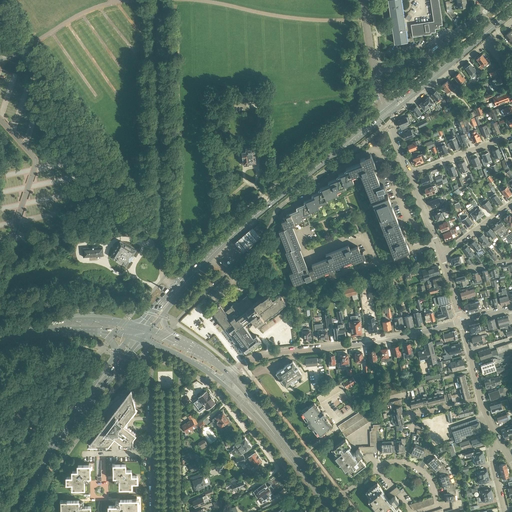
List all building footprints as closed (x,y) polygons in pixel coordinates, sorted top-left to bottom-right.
[(407,42),(407,39),(404,19),(405,18),(409,21),(412,17),(408,14),(407,16),(404,17),(403,17),(403,14),(402,10),(400,0),(391,0),(388,0),(392,29),(393,31),(395,44),(400,43),(400,44),(402,43),(407,42)] [(430,0),(434,22),(433,22),(435,22),(435,23),(430,24),(429,23),(430,23),(430,22),(411,25),(413,37),(431,35),(431,33),(435,32),(435,29),(440,29),(439,26),(443,25),(438,0),(430,0)] [(487,58),(485,59),(482,55),(479,57),(478,57),(477,58),(477,59),(476,59),(483,68),(491,63),(487,58)] [(470,74),(470,75),(472,77),(477,73),(476,71),(474,68),(474,69),(470,64),(468,66),(467,66),(466,67),(466,68),(465,68),(468,72),(468,73),(469,74),(470,74)] [(454,77),(454,78),(461,86),(466,82),(465,80),(463,77),(462,78),(459,74),(457,75),(456,75),(454,76),(454,77)] [(492,92),(494,91),(503,88),(502,85),(500,79),(496,80),(495,80),(492,81),(490,82),(491,84),(489,85),(492,92)] [(447,82),(442,86),(445,90),(444,91),(445,93),(447,92),(447,93),(453,89),(453,88),(454,87),(452,84),(450,86),(447,82)] [(476,89),(473,91),(479,98),(482,96),(476,89)] [(431,95),(436,101),(437,103),(440,100),(442,99),(441,98),(441,97),(436,91),(434,93),(433,93),(432,94),(432,95),(431,95)] [(490,99),(492,103),(507,97),(507,96),(507,95),(507,94),(506,94),(506,93),(494,97),(490,99)] [(424,101),(429,107),(430,106),(432,108),(436,105),(429,97),(428,98),(428,97),(426,98),(426,99),(424,101)] [(508,98),(507,97),(492,103),(493,107),(497,105),(497,106),(509,101),(509,100),(509,99),(508,98)] [(428,108),(429,107),(424,101),(422,103),(421,102),(420,103),(420,104),(420,105),(426,113),(430,110),(428,108)] [(412,110),(412,111),(417,117),(422,113),(417,107),(414,109),(412,109),(412,110)] [(504,109),(502,110),(501,111),(502,113),(503,113),(504,116),(506,115),(511,113),(511,108),(511,107),(504,109)] [(403,119),(398,121),(398,122),(398,123),(398,124),(399,124),(400,127),(402,127),(403,129),(407,128),(406,126),(409,125),(409,124),(411,123),(408,117),(406,118),(405,118),(404,118),(403,118),(403,119)] [(425,120),(417,124),(420,128),(427,124),(425,120)] [(462,135),(459,136),(460,139),(463,146),(464,146),(466,146),(466,145),(467,144),(466,143),(468,142),(466,137),(468,136),(466,131),(462,121),(457,123),(461,133),(461,132),(462,135)] [(486,125),(483,127),(481,122),(480,122),(481,124),(479,124),(481,128),(482,131),(484,138),(485,137),(486,138),(487,137),(488,136),(488,135),(492,133),(490,130),(488,130),(488,128),(487,128),(486,125)] [(491,125),(492,127),(494,135),(500,132),(498,128),(500,128),(499,125),(497,125),(496,122),(491,125)] [(408,133),(403,134),(404,137),(404,138),(404,139),(405,139),(406,140),(413,137),(415,136),(413,130),(411,130),(410,130),(407,132),(408,133)] [(476,131),(475,132),(472,133),(473,136),(472,136),(472,138),(471,139),(473,143),(481,140),(479,135),(478,135),(477,134),(476,131)] [(452,148),(453,150),(459,147),(456,140),(455,138),(449,140),(450,143),(448,144),(450,149),(452,148)] [(410,152),(418,148),(421,147),(418,141),(415,142),(412,143),(413,144),(408,146),(409,148),(408,149),(409,151),(410,151),(410,152)] [(433,146),(432,144),(431,141),(424,143),(426,149),(433,146)] [(445,153),(448,152),(445,145),(443,142),(443,143),(441,144),(437,145),(438,147),(438,148),(439,151),(440,151),(442,154),(443,155),(445,154),(445,153)] [(241,164),(243,164),(244,164),(244,166),(249,166),(249,163),(256,163),(255,156),(256,156),(255,153),(254,148),(246,148),(246,152),(242,152),(243,159),(241,159),(241,164)] [(493,150),(492,151),(495,159),(496,161),(502,159),(501,156),(498,149),(496,150),(494,150),(493,150)] [(482,155),(484,159),(482,160),(484,166),(491,163),(490,160),(491,160),(488,153),(485,154),(484,153),(483,154),(482,155)] [(418,157),(413,159),(414,161),(413,162),(414,164),(415,164),(415,165),(425,161),(424,157),(423,154),(420,155),(417,156),(418,157)] [(365,185),(378,180),(373,167),(375,166),(371,155),(360,160),(362,164),(348,170),(349,172),(351,177),(352,177),(360,174),(365,185)] [(472,159),(471,160),(475,169),(478,168),(478,169),(481,168),(480,164),(477,157),(474,158),(473,158),(472,159)] [(459,163),(459,164),(460,168),(459,168),(460,171),(461,171),(462,172),(463,175),(466,174),(466,173),(468,172),(468,170),(465,162),(462,163),(461,163),(459,163)] [(448,167),(448,168),(448,169),(449,172),(448,172),(450,176),(451,176),(452,179),(457,176),(454,166),(451,167),(450,167),(448,167)] [(482,175),(483,177),(487,176),(484,169),(480,170),(481,170),(478,172),(480,176),(482,175)] [(314,196),(315,199),(318,206),(327,202),(326,200),(338,195),(337,192),(346,189),(345,186),(354,182),(352,177),(351,177),(349,172),(340,176),(341,179),(330,183),(331,186),(322,190),(323,192),(314,196)] [(425,178),(421,179),(422,182),(422,183),(422,184),(423,184),(423,185),(431,182),(433,181),(430,175),(428,176),(428,175),(425,177),(425,178)] [(365,185),(371,202),(385,197),(382,191),(385,190),(383,185),(380,186),(378,180),(365,185)] [(505,185),(500,189),(502,192),(502,193),(503,194),(504,194),(506,197),(507,197),(508,197),(509,196),(509,195),(511,194),(507,187),(505,185)] [(433,186),(425,189),(426,192),(426,193),(426,195),(427,195),(427,196),(431,194),(431,196),(435,194),(434,193),(435,193),(435,192),(438,191),(435,186),(433,187),(433,186)] [(500,203),(500,202),(501,202),(496,195),(495,194),(489,197),(493,203),(494,202),(496,205),(498,204),(499,204),(500,203)] [(372,202),(379,219),(394,213),(388,196),(385,197),(371,202),(372,203),(372,202)] [(438,198),(430,202),(431,204),(430,205),(431,207),(432,207),(432,208),(440,205),(440,204),(443,204),(440,198),(438,199),(438,198)] [(319,209),(318,206),(315,199),(306,202),(307,205),(298,209),(299,211),(284,217),(285,221),(281,222),(284,230),(295,226),(296,230),(310,225),(307,217),(312,215),(310,212),(319,209)] [(486,199),(483,201),(481,203),(487,212),(488,211),(489,211),(490,210),(491,209),(492,208),(490,204),(491,204),(488,201),(487,202),(486,199)] [(473,207),(472,207),(480,217),(481,216),(482,216),(483,215),(484,214),(475,203),(472,205),(473,207)] [(440,212),(435,214),(436,218),(436,219),(436,221),(437,221),(438,222),(441,220),(442,221),(444,220),(444,219),(443,216),(452,213),(449,206),(439,210),(440,212)] [(468,210),(471,214),(475,220),(480,217),(472,207),(468,210)] [(379,219),(386,236),(401,230),(394,213),(379,219)] [(466,214),(461,217),(463,220),(462,220),(467,227),(472,223),(468,216),(467,216),(466,214)] [(444,224),(439,226),(440,228),(440,229),(440,230),(441,231),(441,232),(449,229),(449,228),(451,227),(449,221),(447,222),(446,222),(443,223),(444,224)] [(500,221),(496,224),(503,233),(507,230),(505,229),(506,228),(500,221)] [(507,230),(503,233),(496,224),(492,227),(497,234),(499,236),(502,234),(505,238),(505,237),(510,243),(511,241),(511,234),(511,233),(508,235),(507,233),(508,232),(507,230)] [(262,232),(257,226),(252,231),(257,237),(262,232)] [(295,226),(284,230),(279,232),(287,252),(285,253),(293,273),(289,274),(294,286),(324,274),(320,262),(312,265),(313,269),(312,270),(309,271),(300,249),(301,249),(292,227),(295,226)] [(261,237),(253,229),(253,228),(252,227),(234,243),(235,244),(243,253),(261,237)] [(450,230),(450,232),(451,231),(452,235),(455,234),(458,233),(457,231),(459,230),(458,227),(455,228),(456,228),(450,230)] [(487,230),(488,231),(486,233),(487,235),(490,240),(492,241),(497,238),(495,236),(496,236),(494,233),(493,233),(490,229),(490,230),(489,229),(487,230)] [(409,250),(401,230),(386,236),(394,256),(409,250)] [(451,231),(450,232),(443,235),(445,241),(453,238),(452,235),(451,231)] [(480,236),(480,237),(479,238),(481,240),(480,241),(483,245),(484,245),(486,248),(491,244),(490,243),(488,241),(489,241),(483,235),(481,235),(480,236)] [(470,243),(471,244),(470,245),(477,253),(482,250),(480,248),(480,247),(477,243),(476,243),(475,241),(473,243),(472,242),(470,243)] [(120,242),(111,257),(127,266),(136,251),(120,242)] [(497,244),(494,246),(500,253),(502,251),(497,244)] [(337,250),(343,265),(352,262),(353,264),(365,259),(363,253),(361,254),(358,247),(350,250),(348,246),(337,250)] [(103,247),(83,249),(84,258),(104,256),(103,247)] [(463,249),(463,250),(466,254),(468,257),(470,259),(475,255),(473,253),(470,248),(469,249),(468,247),(466,248),(465,248),(463,249)] [(495,254),(490,248),(486,251),(491,257),(495,254)] [(320,262),(324,274),(335,270),(334,269),(343,265),(337,250),(326,255),(327,259),(320,262)] [(477,254),(474,256),(479,263),(482,261),(477,254)] [(459,257),(451,259),(452,262),(452,263),(452,265),(453,265),(453,266),(461,263),(463,262),(462,256),(459,257)] [(437,266),(423,271),(425,276),(419,278),(421,283),(433,279),(432,277),(439,275),(440,275),(437,266)] [(491,274),(488,275),(487,271),(481,272),(484,281),(486,286),(491,285),(489,280),(490,280),(489,278),(492,277),(491,274)] [(478,273),(472,274),(475,285),(482,283),(480,275),(478,275),(478,273)] [(391,274),(384,275),(386,284),(393,283),(391,274)] [(464,276),(456,278),(457,282),(458,282),(460,287),(467,285),(466,284),(469,283),(468,279),(467,276),(464,276)] [(433,286),(443,284),(441,277),(431,280),(431,282),(430,282),(431,284),(426,285),(427,288),(432,287),(431,285),(433,285),(433,286)] [(432,287),(427,288),(428,294),(430,294),(445,290),(443,284),(433,286),(433,287),(432,287)] [(355,287),(339,291),(340,299),(357,295),(355,287)] [(473,287),(460,291),(462,300),(476,296),(473,287)] [(507,296),(506,293),(505,288),(501,289),(502,294),(505,305),(506,305),(510,304),(507,296)] [(257,345),(259,347),(262,344),(261,342),(261,341),(256,335),(253,338),(244,325),(252,319),(259,328),(267,322),(265,320),(272,315),(273,316),(280,310),(280,309),(287,304),(281,297),(280,297),(278,295),(272,299),(268,293),(261,299),(254,290),(244,298),(237,301),(230,306),(231,308),(225,312),(220,306),(220,305),(220,304),(219,304),(218,304),(218,306),(211,311),(225,329),(225,330),(234,342),(244,355),(257,345)] [(447,295),(437,298),(439,305),(449,303),(447,295)] [(471,303),(473,312),(482,310),(479,301),(471,303)] [(473,312),(471,303),(470,304),(470,303),(464,304),(465,306),(464,306),(466,313),(468,314),(473,312)] [(440,307),(443,314),(438,316),(439,320),(444,319),(453,316),(452,312),(451,309),(450,304),(440,307)] [(432,309),(424,311),(426,322),(435,320),(432,309)] [(337,313),(339,325),(343,324),(343,325),(345,325),(342,311),(337,313)] [(420,312),(417,313),(417,316),(414,316),(416,325),(421,324),(420,322),(422,321),(421,315),(420,312)] [(407,316),(407,317),(404,318),(406,328),(414,326),(412,316),(409,316),(409,315),(407,316)] [(500,331),(505,330),(504,326),(509,325),(509,324),(510,323),(510,321),(508,321),(507,316),(497,319),(499,327),(500,331)] [(487,322),(485,322),(486,325),(488,325),(489,329),(495,328),(495,331),(497,330),(497,327),(496,328),(494,319),(487,321),(487,322)] [(371,326),(368,326),(369,333),(377,331),(376,325),(375,325),(374,321),(371,321),(371,326)] [(390,321),(383,322),(383,323),(382,323),(382,326),(383,326),(384,330),(391,329),(390,321)] [(479,323),(469,326),(471,333),(481,331),(480,331),(483,330),(482,327),(480,327),(479,323)] [(315,333),(318,333),(318,339),(327,338),(326,332),(326,329),(323,329),(322,324),(314,325),(315,333)] [(334,328),(334,331),(332,331),(332,335),(335,335),(335,338),(345,337),(344,327),(343,325),(343,324),(339,325),(338,325),(338,327),(334,328)] [(449,333),(449,334),(444,335),(445,342),(458,339),(456,331),(452,332),(452,333),(451,333),(451,332),(449,333)] [(481,335),(472,338),(474,345),(483,343),(486,343),(485,337),(487,336),(486,334),(481,336),(481,335)] [(424,343),(425,350),(418,352),(420,360),(421,360),(421,361),(424,361),(424,359),(427,358),(429,364),(437,362),(432,341),(424,343)] [(404,344),(404,345),(405,353),(403,353),(404,359),(413,357),(413,354),(412,352),(412,348),(411,349),(410,344),(407,345),(407,344),(404,344)] [(461,352),(460,350),(459,344),(448,347),(450,355),(458,353),(461,352)] [(510,350),(508,344),(496,348),(498,354),(510,350)] [(393,347),(392,348),(394,356),(397,355),(398,357),(401,357),(401,354),(400,351),(399,351),(398,347),(396,347),(395,346),(393,347)] [(381,349),(381,350),(380,350),(382,357),(381,357),(381,362),(389,361),(388,357),(387,349),(384,349),(384,348),(381,349)] [(490,349),(478,352),(481,360),(492,356),(490,349)] [(369,351),(369,352),(368,352),(369,356),(368,357),(369,359),(370,359),(370,363),(377,361),(377,359),(376,356),(375,351),(372,351),(371,350),(369,351)] [(356,352),(356,353),(357,364),(364,363),(363,361),(363,357),(362,353),(359,353),(359,352),(356,352)] [(346,367),(346,365),(349,365),(349,362),(348,359),(347,354),(345,355),(344,354),(342,354),(342,355),(341,355),(342,363),(338,363),(339,367),(346,367)] [(493,359),(493,362),(492,362),(481,366),(481,369),(497,364),(497,365),(499,365),(498,363),(501,363),(500,360),(495,359),(493,359)] [(301,374),(293,362),(293,361),(292,362),(277,373),(276,373),(280,378),(279,378),(282,382),(282,381),(285,385),(285,386),(286,386),(286,385),(290,383),(291,385),(299,379),(297,377),(301,374),(302,374),(301,374)] [(464,364),(451,367),(448,368),(449,372),(461,369),(461,370),(464,369),(464,368),(465,368),(464,364)] [(505,371),(503,366),(500,367),(499,365),(497,365),(497,364),(481,369),(483,374),(484,374),(489,373),(491,373),(491,372),(496,370),(497,374),(505,371)] [(287,400),(267,372),(250,383),(269,412),(287,400)] [(346,381),(343,383),(346,388),(349,386),(349,387),(353,384),(356,382),(361,379),(358,373),(352,377),(350,379),(346,382),(346,381)] [(500,380),(486,385),(487,389),(492,387),(493,388),(495,387),(495,386),(496,386),(501,384),(500,380)] [(503,387),(488,392),(491,400),(506,395),(503,387)] [(104,418),(108,420),(89,445),(106,445),(107,444),(108,445),(111,445),(111,441),(114,437),(118,440),(118,445),(133,445),(133,440),(132,440),(136,434),(127,428),(128,427),(128,426),(128,425),(128,424),(128,423),(127,422),(127,421),(136,409),(134,407),(135,407),(133,399),(134,399),(133,393),(132,393),(131,390),(128,394),(127,395),(125,396),(122,397),(120,398),(118,400),(116,401),(115,403),(113,404),(111,406),(110,408),(108,410),(107,412),(106,414),(105,416),(104,418)] [(438,393),(440,403),(445,402),(445,398),(447,397),(446,394),(444,395),(444,394),(444,391),(440,392),(439,390),(437,390),(438,393)] [(213,405),(215,404),(215,403),(213,400),(213,399),(210,395),(209,395),(206,392),(199,397),(192,403),(194,405),(192,406),(196,410),(197,409),(199,412),(205,408),(207,410),(208,409),(213,405)] [(181,401),(184,406),(191,401),(187,396),(181,401)] [(389,406),(391,405),(392,409),(393,408),(401,407),(400,402),(400,400),(388,403),(389,406)] [(500,401),(489,404),(492,413),(503,410),(502,410),(509,408),(507,400),(500,402),(500,401)] [(307,407),(301,411),(305,416),(303,417),(306,421),(307,420),(310,424),(314,428),(312,429),(315,433),(317,432),(320,436),(327,431),(326,430),(332,426),(329,423),(330,422),(327,420),(326,419),(326,418),(326,419),(325,417),(326,416),(325,415),(326,415),(324,413),(324,412),(323,412),(322,411),(320,413),(320,412),(321,412),(320,410),(319,409),(317,406),(314,403),(308,408),(307,407)] [(459,417),(461,417),(465,416),(465,417),(469,416),(469,415),(474,414),(472,407),(455,411),(456,415),(459,414),(459,417)] [(403,412),(402,412),(395,413),(391,414),(392,420),(402,418),(401,412),(403,412)] [(506,412),(496,416),(499,423),(503,422),(503,423),(506,422),(506,421),(508,420),(507,416),(509,415),(508,412),(506,413),(506,412)] [(223,429),(228,426),(231,423),(228,420),(229,419),(228,418),(227,417),(226,417),(224,414),(223,413),(220,415),(220,414),(213,420),(214,421),(211,423),(213,426),(218,423),(223,429)] [(190,421),(182,426),(187,434),(196,428),(195,426),(198,424),(192,414),(188,417),(190,421)] [(471,421),(451,428),(456,442),(466,439),(465,436),(474,433),(474,434),(482,431),(479,421),(473,423),(473,424),(472,425),(472,424),(471,423),(471,421)] [(338,426),(340,429),(342,432),(344,430),(347,429),(343,423),(341,424),(338,426)] [(507,428),(501,430),(504,438),(504,437),(505,439),(509,438),(508,436),(511,434),(511,425),(510,426),(510,427),(508,428),(508,427),(507,427),(507,428)] [(481,435),(476,437),(471,439),(471,440),(470,440),(472,447),(473,446),(473,447),(476,446),(483,444),(481,435)] [(241,457),(244,456),(242,454),(252,447),(245,438),(233,448),(234,449),(230,452),(233,456),(237,453),(241,457)] [(380,453),(387,453),(387,442),(383,442),(383,439),(382,438),(377,438),(377,440),(377,443),(377,446),(377,450),(380,450),(380,453)] [(356,452),(353,455),(348,448),(351,446),(346,439),(331,450),(336,456),(334,458),(345,471),(346,469),(351,476),(366,465),(360,458),(357,460),(354,456),(357,454),(359,456),(360,456),(363,454),(363,453),(365,453),(366,453),(365,448),(365,447),(359,447),(359,448),(359,449),(356,451),(356,452)] [(401,442),(397,442),(397,449),(397,452),(404,452),(404,446),(405,446),(406,439),(401,439),(401,442)] [(468,439),(459,442),(461,448),(470,445),(468,439)] [(387,442),(387,453),(394,452),(394,449),(397,449),(397,442),(397,440),(393,441),(393,442),(387,442)] [(415,456),(420,447),(416,445),(417,442),(414,441),(409,453),(415,456)] [(420,447),(415,456),(422,459),(423,456),(426,458),(430,452),(431,450),(429,449),(427,448),(427,447),(424,446),(423,448),(420,447)] [(430,452),(426,458),(428,460),(427,461),(429,462),(427,464),(430,467),(438,460),(434,455),(435,454),(433,452),(434,451),(432,449),(431,450),(430,452)] [(482,451),(475,453),(474,450),(465,453),(466,458),(472,456),(473,456),(474,459),(484,457),(484,454),(483,453),(482,451)] [(244,462),(246,461),(251,468),(254,466),(262,461),(256,453),(246,460),(244,456),(241,457),(236,459),(237,464),(241,463),(241,464),(244,463),(244,462)] [(475,463),(474,463),(473,463),(474,466),(476,465),(477,465),(485,463),(484,461),(485,460),(484,457),(474,459),(475,463)] [(200,459),(196,460),(192,462),(192,464),(189,465),(192,472),(199,469),(200,471),(204,470),(203,466),(202,466),(200,459)] [(438,460),(430,467),(435,472),(438,470),(439,472),(445,469),(444,467),(446,466),(444,464),(443,465),(438,460)] [(88,464),(88,465),(78,466),(78,471),(72,471),(72,477),(67,477),(67,478),(66,478),(66,485),(68,484),(68,483),(72,483),(71,490),(74,490),(74,489),(85,489),(84,481),(86,480),(86,481),(86,482),(87,482),(88,482),(89,482),(89,481),(89,480),(89,479),(88,479),(88,477),(90,477),(90,471),(91,464),(88,464)] [(138,476),(137,476),(131,476),(131,470),(126,470),(126,465),(115,465),(115,464),(112,464),(113,471),(114,471),(114,477),(116,477),(116,478),(115,478),(115,479),(115,480),(115,481),(116,481),(116,482),(117,482),(117,481),(118,481),(120,481),(120,488),(130,488),(130,489),(133,489),(132,482),(136,482),(136,483),(139,483),(138,476)] [(223,464),(216,467),(218,472),(226,470),(223,464)] [(510,481),(509,478),(508,474),(506,464),(499,466),(501,475),(502,475),(503,482),(510,481)] [(441,483),(450,479),(448,473),(449,472),(448,470),(446,471),(445,469),(439,472),(441,475),(440,476),(440,478),(439,478),(441,483)] [(89,480),(91,480),(91,483),(84,483),(56,483),(56,489),(54,489),(54,496),(56,496),(56,502),(79,501),(79,503),(80,503),(81,503),(81,502),(82,502),(82,500),(90,500),(90,511),(109,511),(109,500),(117,500),(117,501),(118,501),(118,502),(119,502),(119,503),(120,503),(120,501),(137,500),(137,482),(120,482),(120,480),(118,480),(118,481),(117,482),(117,483),(113,483),(113,478),(114,477),(113,476),(113,475),(114,475),(114,471),(101,471),(101,478),(97,478),(97,471),(90,471),(90,475),(91,475),(91,477),(88,477),(88,479),(89,479),(89,480)] [(192,481),(194,487),(197,486),(198,487),(198,488),(199,489),(200,489),(201,488),(202,488),(202,487),(202,486),(202,485),(203,484),(203,485),(204,485),(203,484),(205,483),(204,479),(207,478),(207,477),(205,473),(192,478),(193,481),(192,481)] [(489,479),(488,476),(479,478),(480,481),(477,482),(478,484),(481,484),(489,482),(488,480),(489,479)] [(446,488),(447,491),(455,489),(454,485),(453,485),(450,479),(441,483),(443,489),(446,488)] [(230,492),(234,490),(234,491),(245,486),(243,481),(236,484),(235,481),(227,484),(230,492)] [(256,496),(258,494),(260,498),(259,499),(261,504),(263,502),(264,503),(274,496),(271,492),(273,490),(270,486),(268,488),(265,483),(255,490),(255,491),(254,492),(256,496)] [(395,495),(392,491),(391,491),(388,494),(387,494),(387,495),(390,499),(391,499),(389,501),(381,491),(383,490),(377,483),(365,493),(370,499),(368,501),(376,511),(401,511),(398,507),(396,509),(391,502),(393,501),(394,503),(395,503),(398,501),(398,500),(395,496),(395,495)] [(445,501),(451,501),(455,500),(455,494),(456,493),(455,489),(447,491),(447,494),(444,494),(445,501)] [(479,491),(480,493),(481,497),(493,494),(492,492),(491,491),(490,489),(482,491),(479,491)] [(481,497),(481,501),(482,503),(485,502),(493,501),(493,498),(493,497),(493,494),(481,497)] [(194,507),(195,507),(195,508),(205,503),(204,500),(207,499),(206,496),(193,502),(193,504),(193,505),(194,507)] [(132,500),(120,500),(120,503),(119,503),(119,502),(118,502),(118,501),(117,501),(116,501),(116,502),(115,502),(115,503),(115,504),(116,504),(116,505),(117,505),(117,506),(109,506),(108,511),(132,511),(136,511),(138,511),(138,506),(138,501),(139,501),(139,499),(132,500)] [(62,507),(61,507),(60,511),(90,511),(91,507),(82,507),(82,505),(83,505),(84,505),(84,504),(84,503),(84,502),(83,502),(82,502),(81,502),(81,503),(80,503),(79,503),(79,501),(67,501),(60,500),(61,503),(62,503),(62,507)] [(219,500),(213,503),(215,509),(222,506),(219,500)]
